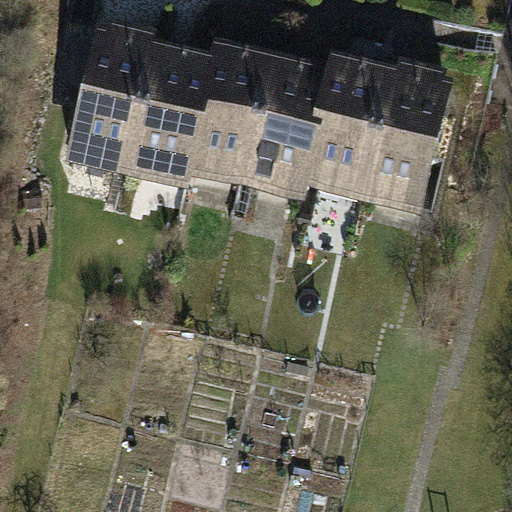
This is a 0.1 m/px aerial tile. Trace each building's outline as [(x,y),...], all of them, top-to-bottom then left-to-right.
[(68,174),(129,188),(158,58),(129,51),(102,45),(68,174)] [(129,188),(191,203),(194,195),(223,74),(193,67),(158,58),(129,188)] [(194,195),(252,209),(285,76),(257,69),(226,62),(223,74),(194,195)] [(252,209),(307,222),(309,214),(339,89),(312,82),(285,76),(252,209)] [(309,214),(364,227),(397,91),(368,83),(342,77),(339,89),(309,214)] [(364,227),(428,242),(463,96),(421,86),(400,81),(397,91),(364,227)]
